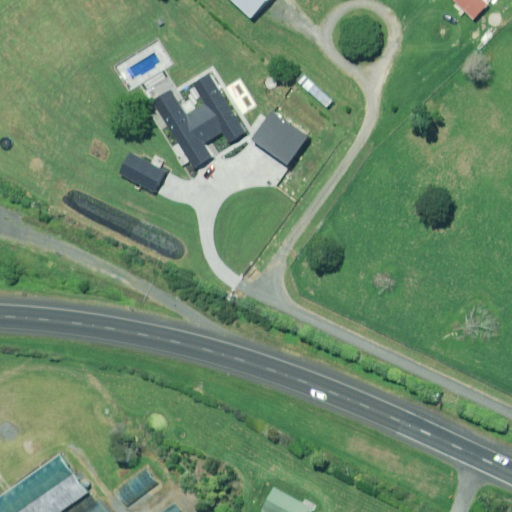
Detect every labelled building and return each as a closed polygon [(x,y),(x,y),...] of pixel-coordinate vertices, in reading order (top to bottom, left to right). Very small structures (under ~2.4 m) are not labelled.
[(0,511),(66,511),(92,494),(64,454),(0,498),(0,511)] [(157,484),(146,470),(117,492),(127,506),(157,484)] [(304,504),(277,489),(265,511),(314,511),(318,507),(306,500),(304,504)] [(106,511),(98,500),(81,511),(106,511)] [(186,511),(180,503),(167,511),(186,511)]
